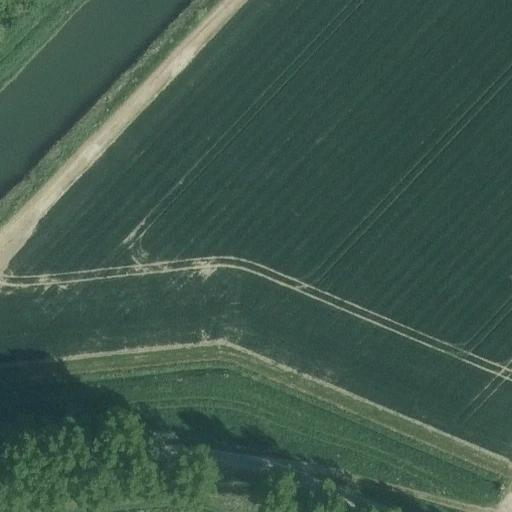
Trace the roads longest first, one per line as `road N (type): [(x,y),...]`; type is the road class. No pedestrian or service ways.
road 1 (unclassified): [(0,462),(196,453),(295,477),(378,511)]
road 2 (track): [(0,240),(233,0)]
road 3 (track): [(474,511),(329,473),(250,463)]
